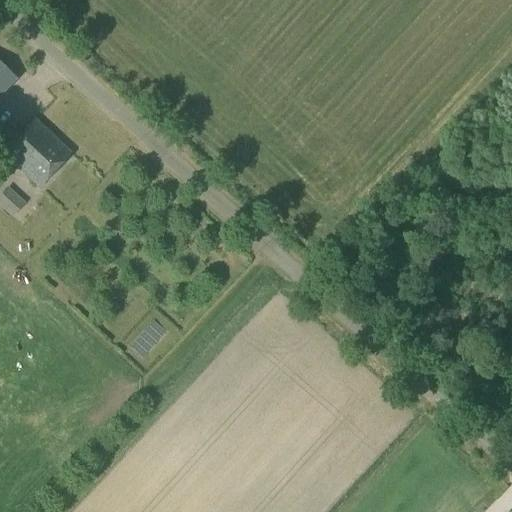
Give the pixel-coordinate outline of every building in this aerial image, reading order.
[(0,97),(17,80),(0,63),(0,97)] [(3,108),(13,121),(22,114),(11,101),(3,108)] [(0,154),(35,188),(69,154),(33,119),(0,153),(0,154)] [(0,208),(11,218),(24,204),(6,188),(0,194),(0,208)] [(485,511),(467,493),(446,511),(485,511)]
